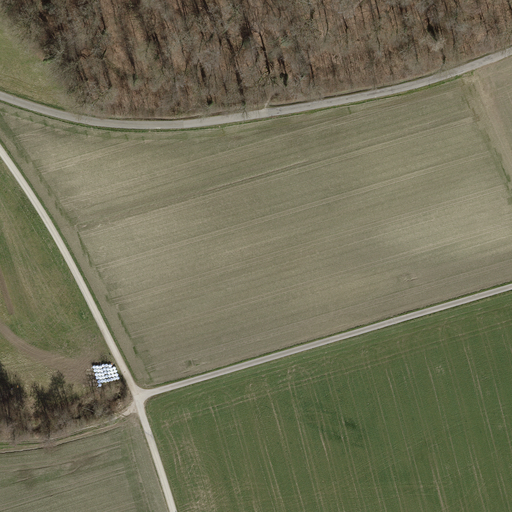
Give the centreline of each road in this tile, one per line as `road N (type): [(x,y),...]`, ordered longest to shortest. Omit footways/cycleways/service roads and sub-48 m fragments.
road 1 (track): [(511,50),(372,94),(184,124),(80,118),(0,95)]
road 2 (track): [(0,149),(54,232),(138,400),(173,511)]
road 3 (track): [(138,400),(511,286)]
